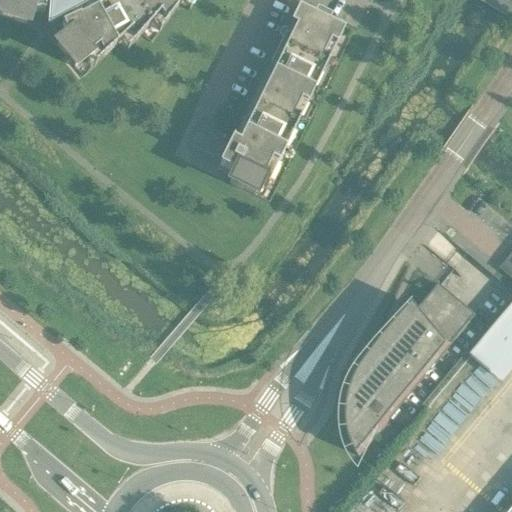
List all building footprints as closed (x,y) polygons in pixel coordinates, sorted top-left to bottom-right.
[(3,0),(0,10),(0,16),(26,25),(30,12),(42,13),(44,13),(43,0),(3,0)] [(82,8),(70,0),(49,0),(48,25),(82,8)] [(67,37),(56,46),(74,67),(97,48),(101,57),(101,58),(102,59),(129,32),(134,41),(133,41),(134,42),(159,13),(165,21),(164,22),(165,23),(181,0),(193,0),(194,1),(195,0),(113,0),(112,1),(107,4),(107,2),(83,15),(83,16),(78,18),(78,17),(60,24),(61,26),(67,37)] [(231,139),(220,162),(217,166),(233,174),(228,184),(253,196),(270,162),(277,165),(344,28),(298,6),(290,22),(296,24),(238,143),(232,140),(232,139),(231,139)] [(511,279),(511,256),(501,270),(511,279)] [(414,304),(397,323),(391,329),(384,337),(376,347),(365,364),(356,381),(354,385),(352,391),(350,397),(349,403),(348,409),(348,416),(348,422),(349,428),(350,434),(352,440),(354,446),(356,452),(359,457),(389,421),(390,420),(477,317),(441,287),(440,286),(439,286),(419,311),(414,304)] [(511,310),(473,358),(499,380),(511,364),(511,310)]
